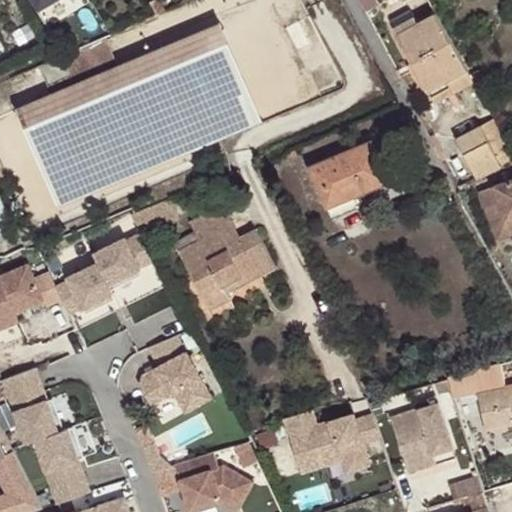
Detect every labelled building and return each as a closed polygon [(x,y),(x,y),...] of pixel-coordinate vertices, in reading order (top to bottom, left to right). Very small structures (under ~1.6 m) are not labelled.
[(39,0),(45,10),(64,0),(39,0)] [(154,0),(151,2),(156,14),(165,10),(160,0),(154,0)] [(360,0),(366,12),(379,5),(376,0),(360,0)] [(452,40),(437,14),(418,24),(399,34),(414,61),(452,40)] [(395,27),(399,34),(418,24),(414,16),(395,27)] [(73,74),(49,86),(52,94),(118,65),(105,37),(65,55),(73,74)] [(474,81),(452,40),(414,61),(436,102),(474,81)] [(40,66),(49,86),(73,74),(65,55),(64,55),(40,66)] [(457,139),(477,178),(511,159),(511,151),(494,119),(457,139)] [(390,182),(372,140),(309,166),(327,208),(356,195),(390,182)] [(0,143),(0,183),(14,177),(0,143)] [(511,180),(481,192),(499,239),(511,233),(511,180)] [(360,206),(356,195),(327,208),(331,218),(360,206)] [(0,233),(16,227),(0,196),(0,233)] [(171,197),(131,213),(141,234),(180,218),(171,197)] [(210,309),(231,297),(228,291),(226,286),(259,269),(261,273),(275,266),(256,229),(241,237),(230,243),(222,229),(234,222),(224,205),(191,222),(196,232),(200,240),(179,251),(210,309)] [(241,237),(234,222),(222,229),(230,243),(241,237)] [(175,243),(179,251),(200,240),(196,232),(175,243)] [(98,263),(109,284),(141,267),(140,266),(153,259),(140,234),(127,240),(125,237),(94,254),(98,263)] [(109,284),(98,263),(69,278),(70,281),(57,288),(70,314),(83,307),(84,308),(114,293),(109,284)] [(0,275),(0,279),(12,307),(41,294),(27,264),(0,275)] [(228,291),(261,273),(259,269),(226,286),(228,291)] [(0,330),(19,322),(12,307),(0,279),(0,330)] [(214,400),(180,337),(150,349),(161,368),(144,377),(142,387),(153,407),(176,395),(187,415),(214,400)] [(56,505),(104,491),(85,422),(69,427),(52,364),(19,374),(56,505)] [(479,393),(485,429),(511,423),(511,394),(511,395),(510,387),(479,393)] [(391,417),(409,471),(437,462),(435,456),(454,449),(439,402),(391,417)] [(318,423),(313,410),(285,419),(303,473),(345,460),(348,470),(371,462),(364,442),(356,418),(354,412),(318,423)] [(373,412),(356,418),(364,442),(380,436),(373,412)] [(0,422),(0,468),(12,497),(0,501),(0,511),(31,511),(39,510),(8,437),(0,422)] [(258,462),(249,441),(234,446),(243,469),(258,462)] [(457,456),(454,449),(435,456),(437,462),(457,456)] [(215,453),(176,465),(191,511),(222,501),(239,511),(255,482),(225,466),(220,468),(215,453)] [(451,485),(456,500),(472,495),(484,490),(479,477),(451,485)] [(478,511),(489,507),(484,490),(472,495),(478,511)] [(140,511),(137,497),(79,511),(140,511)]
